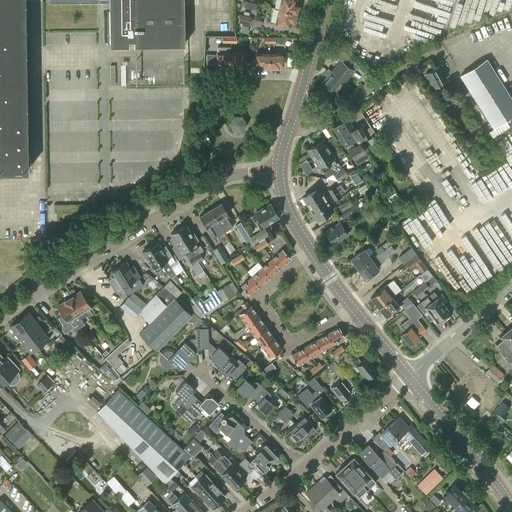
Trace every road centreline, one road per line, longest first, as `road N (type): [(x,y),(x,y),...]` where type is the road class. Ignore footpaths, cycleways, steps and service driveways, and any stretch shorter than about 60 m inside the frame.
road 1 (residential): [(0,318),(207,184),(241,173),(280,174)]
road 2 (residential): [(310,248),(255,299),(286,345),(353,309)]
road 3 (unknown): [(31,0),(35,164),(26,176),(0,178)]
road 4 (unclassified): [(280,174),(324,0)]
road 5 (residential): [(510,511),(409,376)]
road 6 (residential): [(303,467),(197,369)]
road 7 (residential): [(303,467),(409,376)]
road 8 (unclassified): [(409,376),(511,286)]
